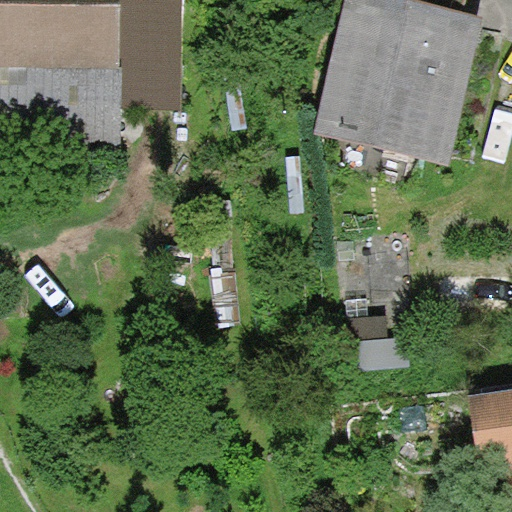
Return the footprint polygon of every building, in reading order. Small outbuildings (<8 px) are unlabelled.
[(0,0),(0,149),(122,149),(121,107),(122,0),(0,0)] [(187,0),(122,0),(121,107),(187,107),(187,0)] [(385,0),(349,0),(318,137),(449,166),(482,22),(385,0)] [(404,0),(462,14),(464,0),(404,0)] [(511,393),(472,400),(483,475),(509,472),(511,493),(511,393)]
